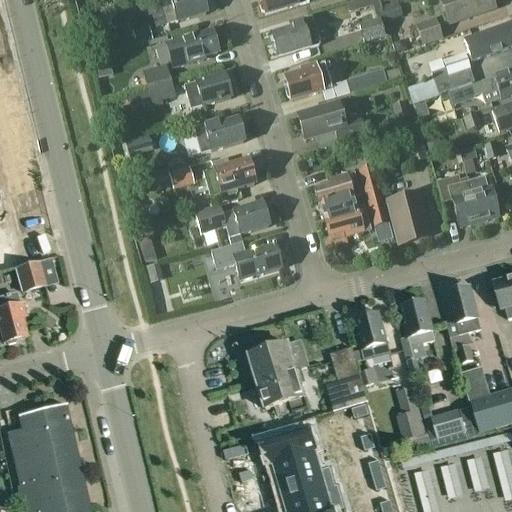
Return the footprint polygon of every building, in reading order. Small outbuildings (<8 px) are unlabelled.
[(177,25),(206,16),(206,13),(207,10),(205,4),(202,3),(201,0),(169,0),(161,3),(164,15),(174,12),(177,25)] [(298,8),(309,4),(307,0),(260,0),(262,5),(260,8),(262,14),(265,15),(266,18),(298,8)] [(440,0),(449,26),(495,10),(491,0),(440,0)] [(310,49),(319,47),(311,19),(289,26),(291,30),(271,36),(274,47),(272,50),(274,56),(277,57),(278,60),(310,50),(310,49)] [(384,39),(379,21),(359,27),(364,44),(384,39)] [(422,46),(442,40),(435,21),(416,27),(422,46)] [(488,59),(511,50),(511,33),(509,26),(480,37),(480,38),(464,44),(471,64),(488,58),(488,59)] [(152,42),(148,30),(133,34),(136,46),(152,42)] [(204,60),(218,56),(211,33),(181,42),(181,43),(170,46),(174,61),(185,58),(188,67),(204,62),(204,60)] [(0,71),(8,70),(5,57),(7,57),(4,45),(0,46),(0,71)] [(428,76),(430,82),(436,95),(472,81),(468,72),(463,53),(437,61),(425,66),(428,76)] [(322,94),(332,91),(324,65),(314,68),(314,67),(301,71),(302,74),(285,79),(288,90),(286,93),(288,100),(291,101),(292,103),(322,94)] [(151,68),(142,71),(147,90),(146,90),(147,92),(171,84),(166,67),(152,72),(151,68)] [(383,71),(367,75),(343,82),(347,96),(371,89),(402,80),(399,70),(384,74),(383,71)] [(501,102),(511,98),(511,73),(493,80),(493,81),(482,84),(486,95),(498,92),(501,102)] [(202,109),(231,100),(230,98),(232,95),(231,89),(227,87),(224,76),(184,88),(190,112),(202,108),(202,109)] [(430,82),(405,91),(409,104),(436,95),(430,82)] [(171,84),(147,92),(153,112),(164,109),(163,105),(177,100),(171,84)] [(475,101),(474,98),(471,88),(448,96),(452,108),(475,101)] [(0,133),(24,128),(21,116),(20,117),(16,104),(0,107),(0,133)] [(393,108),(397,123),(409,119),(405,104),(393,108)] [(305,144),(334,135),(338,146),(365,138),(359,117),(343,122),(338,106),(297,118),(298,121),(295,124),(297,132),(301,133),(305,144)] [(511,132),(511,106),(503,110),(504,111),(493,114),(497,126),(508,122),(511,132)] [(468,133),(481,129),(477,117),(465,121),(468,133)] [(201,157),(244,144),(243,141),(245,138),(243,133),(240,132),(237,120),(218,126),(218,123),(204,127),(193,131),(201,157)] [(400,130),(409,162),(425,157),(416,125),(400,130)] [(0,177),(15,174),(11,157),(28,152),(25,140),(27,139),(24,128),(0,133),(0,177)] [(151,136),(127,145),(132,159),(156,151),(151,136)] [(495,145),(484,148),(488,162),(499,159),(495,145)] [(472,161),(472,162),(476,161),(474,150),(460,154),(463,164),(472,161)] [(236,192),(254,187),(253,185),(258,183),(254,170),(250,171),(247,162),(228,167),(226,162),(213,166),(214,172),(203,175),(210,200),(222,196),(222,197),(227,195),(228,198),(236,195),(236,192)] [(363,200),(377,196),(369,166),(355,170),(363,200)] [(189,169),(168,175),(173,192),(194,186),(189,169)] [(15,174),(0,177),(0,197),(0,198),(6,219),(44,210),(41,199),(40,199),(36,186),(19,190),(15,174)] [(322,215),(354,206),(353,201),(361,198),(354,175),(346,177),(329,182),(330,187),(314,191),(319,207),(320,206),(322,215)] [(484,181),(468,185),(479,226),(498,221),(490,191),(487,192),(484,181)] [(479,226),(468,185),(453,189),(456,200),(452,201),(460,231),(479,226)] [(511,187),(499,191),(503,205),(511,202),(511,187)] [(377,196),(363,200),(371,230),(385,226),(377,196)] [(400,246),(428,239),(417,198),(389,205),(400,246)] [(217,232),(225,229),(229,240),(268,229),(267,226),(269,223),(267,217),(264,216),(261,204),(233,213),(222,216),(222,218),(214,221),(215,221),(211,222),(209,212),(194,216),(200,235),(205,234),(217,231),(217,232)] [(354,206),(322,215),(325,224),(324,224),(328,240),(344,235),(345,240),(363,234),(359,221),(367,219),(364,209),(356,211),(354,206)] [(11,241),(0,243),(0,250),(3,265),(35,257),(31,239),(48,235),(45,222),(47,222),(44,210),(6,219),(11,241)] [(252,280),(281,272),(280,268),(282,266),(280,260),(277,258),(273,247),(245,255),(245,256),(233,259),(231,253),(214,258),(217,272),(235,267),(240,283),(252,280)] [(16,272),(22,295),(57,285),(51,263),(16,272)] [(511,321),(511,279),(494,285),(501,313),(506,312),(508,323),(511,321)] [(450,341),(481,333),(478,321),(479,321),(471,291),(448,297),(455,325),(447,327),(450,341)] [(0,336),(2,345),(27,339),(22,319),(26,318),(23,307),(19,308),(16,296),(0,300),(0,336)] [(407,342),(409,341),(414,361),(416,361),(416,362),(426,360),(421,338),(434,334),(426,304),(402,311),(407,327),(403,328),(407,342)] [(364,362),(390,356),(380,316),(356,323),(360,339),(357,340),(360,353),(362,352),(364,362)] [(257,385),(296,373),(288,346),(249,358),(257,385)] [(472,363),(468,348),(458,350),(462,366),(472,363)] [(330,357),(338,382),(359,376),(352,350),(330,357)] [(416,362),(416,361),(414,361),(407,363),(411,377),(420,374),(416,362)] [(304,400),(296,373),(257,385),(265,412),(304,400)] [(338,382),(346,410),(368,404),(359,376),(338,382)] [(419,414),(412,390),(396,394),(402,418),(396,420),(403,443),(426,437),(419,414)] [(480,436),(511,426),(511,392),(471,405),(471,408),(480,436)] [(367,406),(351,411),(355,421),(370,417),(367,406)] [(17,490),(22,511),(90,511),(66,407),(17,418),(21,432),(7,436),(19,489),(17,490)] [(471,408),(459,412),(431,421),(438,444),(466,434),(467,440),(480,436),(471,408)] [(310,432),(266,444),(272,465),(316,453),(310,432)] [(370,437),(361,440),(365,453),(375,451),(370,437)] [(316,453),(272,465),(273,466),(275,466),(280,485),(320,473),(314,454),(316,454),(316,453)] [(378,463),(368,466),(372,480),(382,477),(378,463)] [(320,473),(280,485),(286,505),(337,490),(337,489),(334,489),(329,470),(320,473)] [(382,477),(372,480),(376,493),(387,490),(382,477)] [(337,490),(286,505),(288,511),(335,511),(342,510),(337,490)] [(0,492),(0,511),(5,511),(13,509),(8,491),(0,492)] [(392,511),(390,503),(380,506),(381,511),(392,511)]
